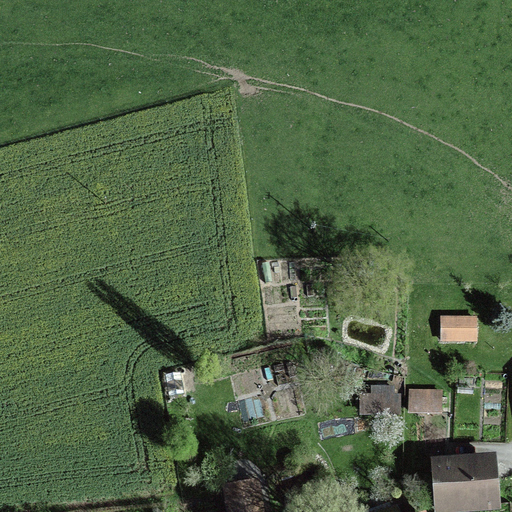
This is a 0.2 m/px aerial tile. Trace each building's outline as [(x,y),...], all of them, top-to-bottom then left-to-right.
[(442,341),(475,341),(475,319),(442,319),(442,341)] [(186,368),(164,373),(168,388),(190,383),(186,368)] [(411,391),(410,412),(440,413),(441,392),(411,391)] [(398,396),(362,396),(362,412),(398,412),(398,396)] [(441,508),(493,505),(490,464),(438,468),(441,508)] [(226,500),(228,511),(263,511),(259,493),(226,500)]
